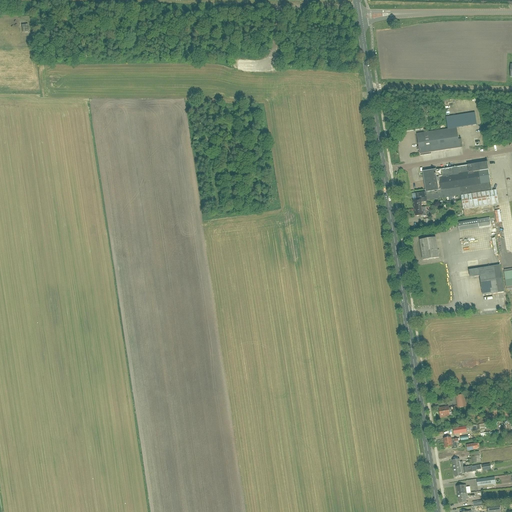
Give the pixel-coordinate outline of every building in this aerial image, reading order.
[(258,76),(257,67),(252,68),(252,65),(244,66),(245,77),(258,76)] [(446,117),(448,129),(456,128),(477,125),(475,113),(446,117)] [(402,132),(408,132),(423,129),(422,124),(402,127),(402,132)] [(458,140),(457,128),(456,128),(448,129),(448,130),(417,134),(421,156),(432,154),(431,152),(463,147),(461,140),(458,140)] [(423,173),(426,192),(428,201),(461,196),(463,209),(498,204),(496,191),(488,192),(487,191),(492,191),(487,163),(468,166),(436,171),(435,171),(423,173)] [(428,201),(426,192),(417,194),(418,199),(417,199),(417,201),(413,201),(415,209),(422,208),(421,202),(428,201)] [(422,208),(415,209),(416,216),(423,215),(423,217),(428,216),(427,213),(423,213),(422,208)] [(458,223),(459,231),(479,228),(478,220),(458,223)] [(423,260),(439,258),(436,238),(420,241),(423,260)] [(480,275),(479,269),(469,271),(470,278),(480,277),(480,275)] [(503,286),(501,272),(480,275),(480,277),(482,290),(503,286)] [(458,409),(467,407),(465,395),(456,396),(458,409)] [(440,417),(450,416),(449,407),(439,409),(440,417)] [(467,465),(481,463),(479,452),(470,453),(472,460),(469,460),(470,461),(466,462),(467,465)] [(454,469),(463,468),(462,462),(460,463),(459,460),(452,461),(454,469)] [(463,468),(454,469),(455,477),(462,476),(462,473),(464,473),(473,472),(472,466),(463,468)] [(478,486),(488,485),(492,485),(491,478),(487,479),(477,480),(478,486)] [(458,495),(467,494),(466,485),(456,487),(458,495)] [(467,494),(458,495),(459,504),(466,502),(466,499),(468,499),(467,494)]
